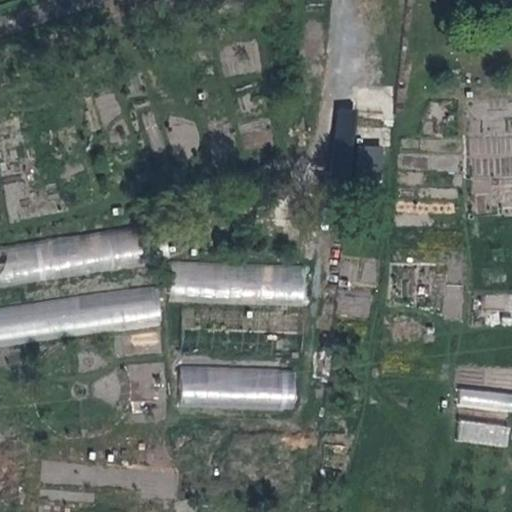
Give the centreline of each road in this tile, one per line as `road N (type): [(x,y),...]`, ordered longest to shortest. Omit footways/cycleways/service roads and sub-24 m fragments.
road 1 (residential): [(0,50),(159,0)]
road 2 (track): [(328,149),(343,0)]
